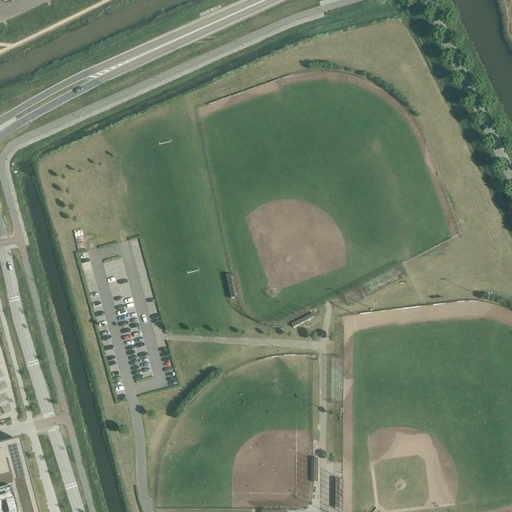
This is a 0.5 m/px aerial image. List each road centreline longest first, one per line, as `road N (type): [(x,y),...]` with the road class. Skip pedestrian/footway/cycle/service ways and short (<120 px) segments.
road 1 (tertiary): [(127,62),(265,0)]
road 2 (tertiary): [(0,136),(127,62)]
road 3 (tertiary): [(127,62),(83,74),(0,119)]
